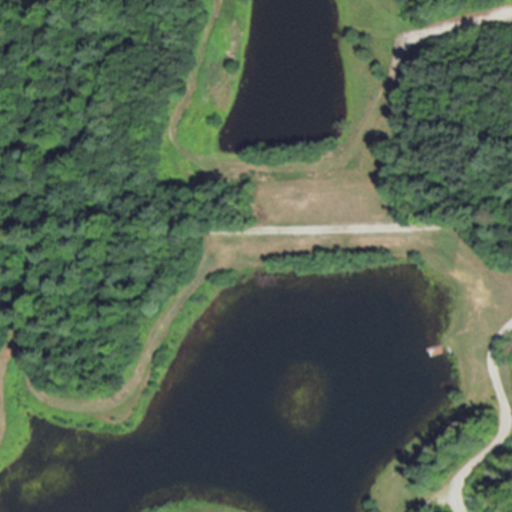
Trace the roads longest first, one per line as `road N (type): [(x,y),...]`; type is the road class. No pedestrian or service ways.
road 1 (track): [(0,235),(511,220)]
road 2 (track): [(414,511),(511,427)]
